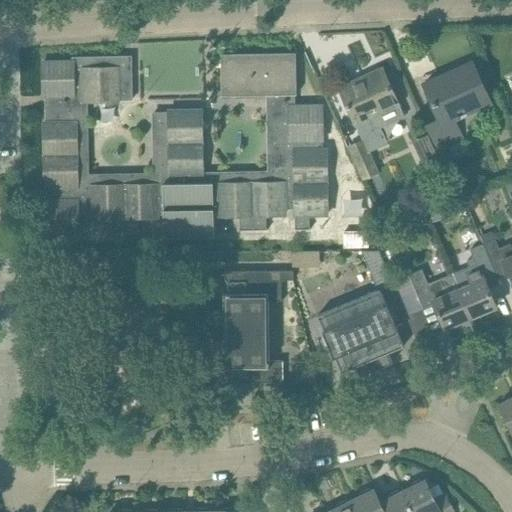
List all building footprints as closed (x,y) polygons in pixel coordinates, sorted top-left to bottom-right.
[(133,99),(132,56),(72,57),(72,62),(42,62),(43,96),(46,96),(47,123),(43,123),(45,187),(48,187),(48,201),(45,201),(45,234),(79,233),(78,215),(93,214),(93,218),(110,217),(111,232),(140,231),(140,216),(157,216),(157,212),(164,212),(165,237),(215,236),(215,210),(221,210),(221,214),(239,214),(240,233),(269,232),(268,217),(286,216),(286,209),(296,209),(297,231),(312,231),(312,216),(330,215),(328,151),(322,151),(322,140),(324,140),(323,106),(295,107),(294,95),(297,95),(296,53),(221,54),(221,96),(268,95),(269,172),(203,173),(202,111),(169,111),(169,113),(153,113),(154,174),(88,175),(86,102),(118,101),(117,99),(133,99)] [(440,118),(425,124),(434,145),(461,133),(454,118),(489,102),(471,62),(424,83),(440,118)] [(353,83),(340,89),(363,140),(349,147),(364,178),(379,172),(370,152),(380,147),(377,139),(385,135),(381,127),(404,117),(398,103),(382,68),(361,78),(363,81),(354,85),(353,83)] [(494,128),(501,143),(511,138),(511,130),(508,122),(494,128)] [(369,231),(343,231),(344,248),(369,248),(369,231)] [(511,281),(511,250),(509,244),(498,249),(493,239),(482,244),(496,277),(498,277),(495,271),(506,267),(511,281)] [(496,277),(482,244),(468,250),(481,279),(458,289),(470,318),(497,307),(486,281),(496,277)] [(378,250),(360,250),(374,283),(390,276),(378,250)] [(109,258),(85,258),(85,268),(109,268),(109,258)] [(445,329),(470,318),(458,289),(433,300),(420,270),(409,274),(423,308),(434,303),(445,329)] [(281,280),(293,280),(293,271),(225,272),(225,281),(227,281),(227,293),(223,293),(224,312),(214,312),(214,331),(214,340),(214,351),(224,351),(224,368),(228,368),(228,381),(227,382),(227,383),(284,382),(283,381),(282,381),(282,361),(283,362),(283,360),(269,360),(268,301),(283,301),(283,300),(281,300),(281,280)] [(380,289),(349,302),(376,369),(393,362),(388,352),(404,346),(398,331),(395,323),(402,321),(402,322),(403,321),(397,307),(390,310),(387,304),(386,304),(380,289)] [(376,369),(349,302),(317,315),(324,330),(323,331),(325,337),(318,340),(324,355),(325,354),(325,353),(331,350),(334,358),(335,357),(341,372),(356,366),(360,376),(376,369)] [(511,397),(499,404),(511,430),(511,397)] [(413,485),(402,491),(412,511),(439,511),(440,511),(439,511),(454,511),(445,493),(434,498),(425,479),(423,480),(422,478),(412,483),(413,485)] [(355,511),(383,511),(378,501),(380,502),(373,489),(371,490),(370,488),(360,492),(362,494),(350,500),(355,511)] [(383,511),(412,511),(402,491),(400,492),(399,490),(390,494),(391,496),(380,502),(378,501),(383,511)] [(327,511),(355,511),(350,500),(348,501),(347,499),(337,504),(338,506),(327,511)]
